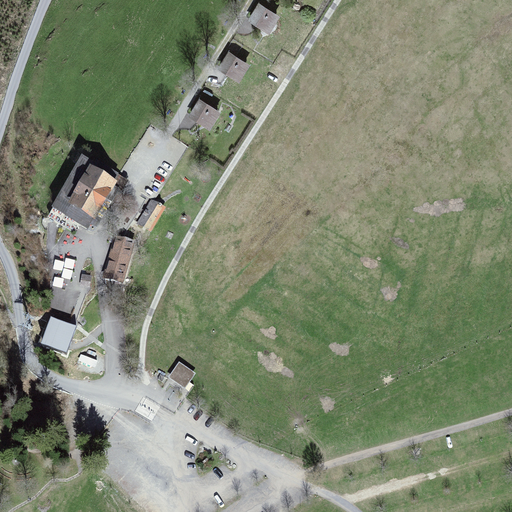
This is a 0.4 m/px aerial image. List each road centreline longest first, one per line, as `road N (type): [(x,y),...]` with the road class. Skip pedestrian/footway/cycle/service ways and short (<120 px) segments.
road 1 (track): [(294,478),(511,410)]
road 2 (unclassified): [(110,393),(62,384),(30,361),(0,247)]
road 3 (track): [(169,128),(248,0)]
road 4 (unclassified): [(0,127),(46,0)]
